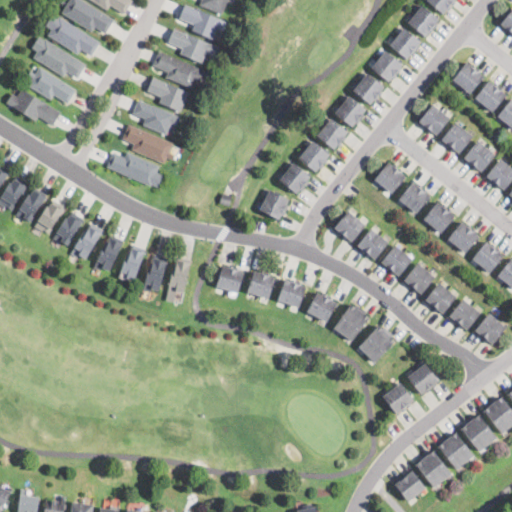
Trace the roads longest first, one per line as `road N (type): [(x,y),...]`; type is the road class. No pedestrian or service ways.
road 1 (residential): [(0,122),(145,213),(304,250),(349,270),(488,373)]
road 2 (residential): [(488,373),(511,355),(511,64),(467,30)]
road 3 (residential): [(304,250),(323,209),(491,0)]
road 4 (residential): [(353,511),(385,463),(488,373)]
road 5 (residential): [(386,130),(511,227)]
